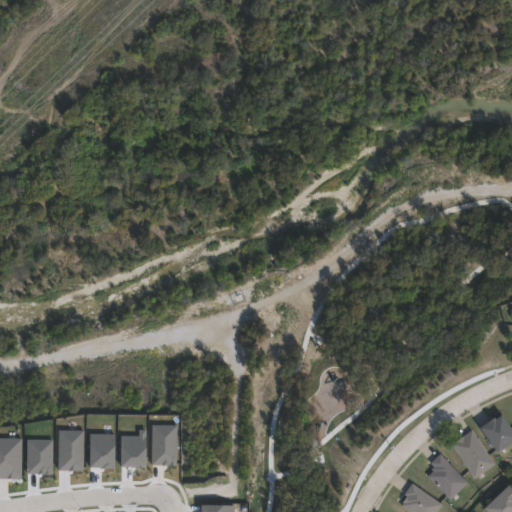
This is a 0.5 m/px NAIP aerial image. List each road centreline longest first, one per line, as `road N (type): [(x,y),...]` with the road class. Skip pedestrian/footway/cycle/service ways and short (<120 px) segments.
road 1 (residential): [(361,511),(427,424),(511,382)]
road 2 (residential): [(164,490),(0,508)]
